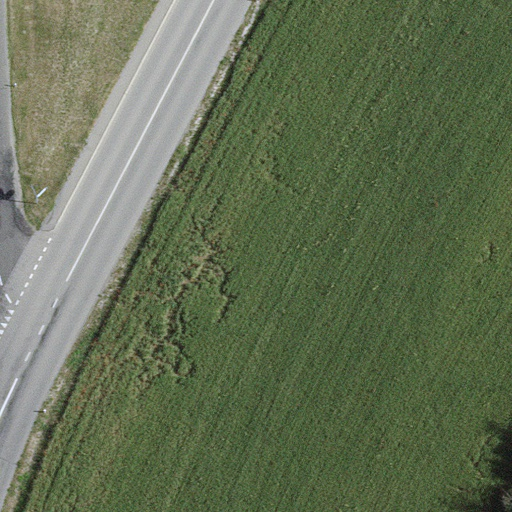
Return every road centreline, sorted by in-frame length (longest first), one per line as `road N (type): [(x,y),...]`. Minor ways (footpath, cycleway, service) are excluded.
road 1 (tertiary): [(6,396),(212,0)]
road 2 (unclassified): [(6,396),(0,269)]
